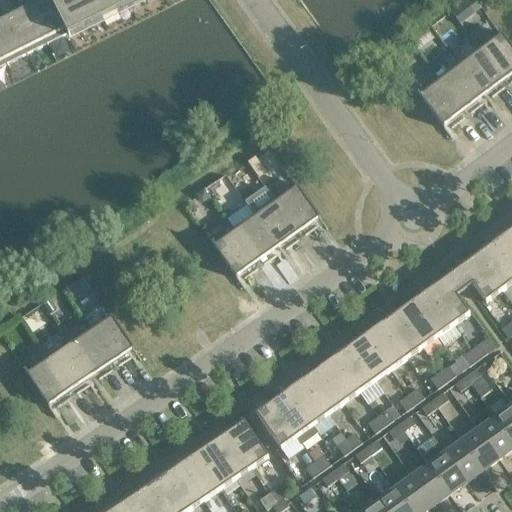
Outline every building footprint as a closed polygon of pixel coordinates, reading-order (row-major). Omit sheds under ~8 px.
[(42,0),(40,1),(28,7),(48,47),(48,46),(67,36),(67,37),(68,37),(49,0),(42,0)] [(49,0),(68,37),(67,37),(70,42),(155,0),(49,0)] [(473,0),(468,0),(451,13),(461,27),(482,11),(473,0)] [(48,47),(28,7),(12,15),(9,9),(1,13),(4,19),(0,20),(0,51),(8,67),(8,66),(27,56),(27,57),(28,57),(28,56),(47,46),(47,47),(48,47)] [(511,49),(500,34),(479,50),(508,88),(511,84),(511,49)] [(508,88),(479,50),(459,65),(492,109),(496,105),(492,100),(508,88)] [(492,109),(459,65),(439,80),(468,118),(483,107),(488,112),(492,109)] [(468,118),(439,80),(418,96),(451,140),(456,136),(452,130),(468,118)] [(328,231),(296,186),(274,202),(302,241),(318,229),(322,235),(328,231)] [(302,241),(274,202),(254,216),(286,261),(290,258),(286,252),(302,241)] [(286,261),(254,216),(233,231),(261,270),(277,258),(281,264),(286,261)] [(261,270),(233,231),(212,246),(244,291),(249,287),(245,281),(261,270)] [(511,242),(508,236),(492,248),(511,274),(511,242)] [(511,286),(511,274),(492,248),(477,259),(502,293),(511,286)] [(502,293),(477,259),(461,271),(454,276),(429,294),(454,329),(470,317),(457,299),(458,299),(456,297),(464,291),(471,286),(473,288),(486,305),(502,293)] [(454,329),(429,294),(413,305),(438,340),(454,329)] [(438,340),(413,305),(398,316),(423,351),(438,340)] [(423,351),(398,316),(382,328),(407,362),(423,351)] [(141,362),(110,317),(89,332),(115,371),(132,360),(136,366),(141,362)] [(407,362),(382,328),(367,339),(391,373),(407,362)] [(115,371),(89,332),(68,346),(98,391),(103,388),(99,382),(115,371)] [(391,373),(367,339),(351,350),(376,384),(391,373)] [(98,391),(68,346),(47,360),(74,399),(90,388),(94,394),(98,391)] [(480,346),(471,353),(478,363),(487,356),(480,346)] [(376,384),(351,350),(335,361),(360,396),(376,384)] [(478,363),(471,353),(462,360),(469,370),(478,363)] [(74,399),(47,360),(25,375),(56,420),(61,416),(57,410),(74,399)] [(498,366),(493,360),(482,368),(487,374),(498,366)] [(360,396),(335,361),(320,372),(344,407),(360,396)] [(449,369),(440,376),(447,386),(456,379),(449,369)] [(344,407),(320,372),(304,383),(329,418),(344,407)] [(482,378),(477,372),(466,380),(471,386),(482,378)] [(447,386),(440,376),(431,382),(438,392),(447,386)] [(471,386),(466,380),(455,387),(460,394),(471,386)] [(329,418),(304,383),(288,395),(313,429),(329,418)] [(418,391),(409,398),(416,408),(425,402),(418,391)] [(313,429),(288,395),(273,406),(298,440),(313,429)] [(449,402),(444,396),(433,403),(438,410),(449,402)] [(416,408),(409,398),(400,404),(407,415),(416,408)] [(438,410),(433,403),(422,411),(427,418),(438,410)] [(298,440),(273,406),(257,417),(281,452),(298,440)] [(511,408),(511,409),(495,421),(511,444),(511,408)] [(387,414),(378,420),(385,430),(394,424),(387,414)] [(415,426),(411,419),(400,427),(405,434),(415,426)] [(385,430),(378,420),(369,427),(376,437),(385,430)] [(511,452),(511,444),(495,421),(479,433),(499,461),(511,452)] [(245,425),(229,436),(252,472),(269,461),(245,425)] [(405,434),(400,427),(389,435),(394,442),(405,434)] [(499,461),(479,433),(462,444),(483,473),(499,461)] [(252,472),(229,436),(213,447),(236,482),(252,472)] [(355,436),(346,442),(354,453),(363,446),(355,436)] [(354,453),(346,442),(337,449),(344,459),(354,453)] [(382,450),(377,443),(366,451),(371,458),(382,450)] [(483,473),(462,444),(446,456),(466,485),(483,473)] [(236,482),(213,447),(197,458),(220,493),(236,482)] [(371,458),(366,451),(355,458),(360,465),(371,458)] [(466,485),(446,456),(429,468),(450,497),(466,485)] [(220,493),(197,458),(181,469),(205,504),(220,493)] [(324,458),(315,464),(322,475),(331,468),(324,458)] [(322,475),(315,464),(306,471),(313,481),(322,475)] [(349,473),(344,467),(333,474),(338,481),(349,473)] [(450,497),(429,468),(412,480),(433,509),(450,497)] [(192,511),(205,504),(181,469),(165,479),(186,511),(192,511)] [(338,481),(333,474),(322,482),(327,489),(338,481)] [(186,511),(165,479),(149,490),(163,511),(186,511)] [(428,511),(433,509),(412,480),(396,492),(410,511),(428,511)] [(163,511),(149,490),(133,501),(140,511),(163,511)] [(278,490),(269,496),(276,507),(284,501),(285,500),(278,490)] [(315,497),(310,490),(299,498),(304,505),(315,497)] [(410,511),(396,492),(379,504),(385,511),(410,511)] [(276,507),(269,496),(260,502),(265,511),(267,511),(273,508),(276,507)] [(140,511),(133,501),(117,511),(140,511)] [(282,511),(289,508),(284,501),(276,507),(273,508),(275,511),(282,511)]
